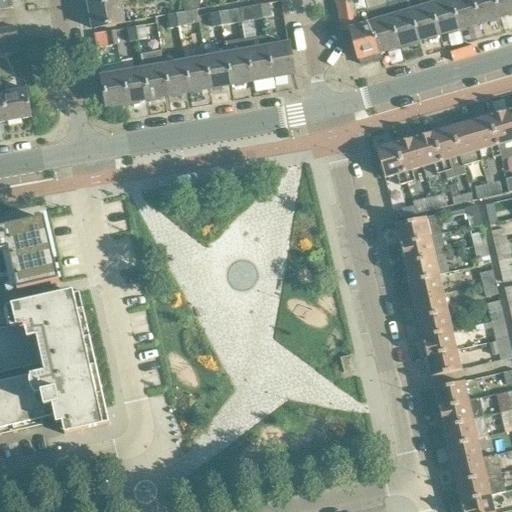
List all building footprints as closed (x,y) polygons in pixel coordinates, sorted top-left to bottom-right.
[(0,0),(0,11),(13,10),(11,0),(0,0)] [(132,0),(131,0),(87,0),(89,8),(122,2),(132,0)] [(182,0),(170,0),(171,2),(175,2),(176,14),(183,12),(182,0)] [(366,16),(369,15),(367,9),(356,13),(354,0),(337,0),(343,32),(351,31),(361,65),(380,59),(379,53),(378,54),(366,16)] [(428,0),(408,0),(411,9),(409,10),(419,42),(428,39),(430,41),(437,39),(438,36),(439,36),(428,0)] [(460,30),(450,0),(428,0),(439,36),(448,34),(450,35),(458,33),(459,31),(460,30)] [(450,0),(460,30),(468,28),(470,30),(477,28),(479,25),(480,25),(472,0),(450,0)] [(499,19),(494,0),(472,0),(480,25),(488,22),(490,24),(498,22),(499,19)] [(511,0),(494,0),(499,19),(508,16),(510,18),(511,17),(511,0)] [(419,42),(409,10),(402,12),(399,1),(387,4),(388,9),(388,10),(399,48),(408,45),(410,47),(417,45),(418,42),(419,42)] [(125,23),(122,2),(89,8),(93,29),(125,23)] [(271,17),(269,4),(260,5),(263,19),(271,17)] [(263,19),(260,5),(240,9),(242,22),(263,19)] [(242,22),(240,9),(219,12),(221,26),(242,22)] [(199,23),(198,16),(197,10),(183,12),(176,14),(179,27),(188,26),(188,25),(199,23)] [(388,10),(369,15),(366,16),(378,54),(379,53),(391,50),(393,52),(397,51),(397,48),(399,48),(388,10)] [(221,26),(219,12),(210,14),(212,28),(221,26)] [(179,27),(176,14),(167,15),(169,29),(179,27)] [(147,39),(145,25),(135,27),(138,41),(147,39)] [(138,41),(135,27),(127,29),(129,42),(138,41)] [(21,52),(17,28),(0,30),(0,43),(2,43),(4,55),(21,52)] [(118,44),(116,30),(94,34),(96,49),(118,44)] [(273,78),(268,47),(266,36),(245,39),(252,82),(255,81),(257,83),(264,82),(266,80),(273,78)] [(252,82),(245,39),(224,43),(226,54),(232,86),(235,85),(236,87),(243,85),(245,83),(252,82)] [(294,75),(289,44),(268,47),(273,78),(276,78),(278,80),(285,78),(285,76),(294,75)] [(169,97),(161,52),(161,51),(141,55),(143,69),(148,101),(152,100),(154,101),(160,100),(161,98),(169,97)] [(232,86),(226,54),(205,57),(211,89),(214,89),(216,91),(222,89),(224,87),(232,86)] [(211,89),(205,57),(185,61),(190,93),(193,92),(195,94),(202,93),(203,91),(211,89)] [(185,61),(163,65),(169,97),(170,97),(172,98),(181,96),(182,94),(190,93),(185,61)] [(122,73),(123,72),(121,63),(100,67),(106,108),(110,107),(112,108),(119,107),(120,105),(127,104),(122,73)] [(143,69),(123,72),(122,73),(127,104),(131,104),(132,105),(139,104),(140,102),(148,101),(143,69)] [(31,118),(26,88),(3,92),(8,122),(31,118)] [(511,126),(508,111),(489,117),(500,156),(502,161),(511,157),(511,126)] [(500,156),(489,117),(470,122),(479,151),(490,148),(493,158),(500,156)] [(479,151),(470,122),(451,128),(463,167),(482,162),(479,151)] [(463,167),(451,128),(433,133),(444,173),(463,167)] [(444,173),(433,133),(414,139),(423,168),(434,164),(437,175),(444,173)] [(423,168),(414,139),(395,144),(407,183),(415,181),(412,171),(423,168)] [(407,183),(395,144),(377,150),(384,179),(387,189),(407,183)] [(503,195),(499,182),(487,185),(490,198),(503,195)] [(473,202),(471,193),(459,196),(456,185),(448,186),(454,206),(473,202)] [(490,198),(487,185),(474,188),(478,201),(490,198)] [(448,207),(445,194),(431,197),(434,210),(448,207)] [(415,215),(412,202),(411,196),(390,201),(394,220),(415,215)] [(431,197),(412,202),(415,215),(434,210),(431,197)] [(498,223),(493,203),(485,205),(490,225),(498,223)] [(482,226),(478,206),(465,209),(470,229),(482,226)] [(431,237),(426,218),(395,225),(400,244),(431,237)] [(45,219),(0,229),(0,259),(3,259),(1,254),(8,252),(17,293),(60,283),(45,219)] [(507,241),(504,228),(491,232),(494,244),(507,241)] [(487,244),(484,232),(471,235),(474,247),(487,244)] [(446,254),(441,235),(431,237),(400,244),(404,263),(435,256),(446,254)] [(510,253),(507,241),(494,244),(497,256),(510,253)] [(490,257),(487,244),(474,247),(476,260),(490,257)] [(440,275),(435,256),(404,263),(409,282),(440,275)] [(511,280),(511,261),(511,259),(498,262),(503,283),(511,280)] [(496,282),(493,270),(479,273),(482,286),(496,282)] [(444,295),(440,275),(409,282),(413,302),(444,295)] [(499,295),(496,282),(482,286),(486,298),(499,295)] [(109,425),(79,292),(6,308),(10,327),(0,329),(0,373),(42,364),(44,374),(32,376),(42,421),(45,420),(45,421),(46,422),(46,423),(47,424),(48,425),(49,425),(50,426),(51,426),(52,426),(54,426),(62,425),(64,435),(109,425)] [(448,314),(444,295),(413,302),(418,321),(448,314)] [(240,300),(193,308),(205,381),(252,374),(240,300)] [(504,321),(501,307),(488,310),(491,322),(491,324),(504,321)] [(453,333),(448,314),(418,321),(422,340),(453,333)] [(509,340),(504,321),(491,324),(491,322),(476,326),(477,332),(492,328),(496,342),(496,343),(509,340)] [(457,352),(453,333),(422,340),(427,359),(457,352)] [(511,358),(511,353),(509,340),(496,343),(496,342),(489,344),(492,356),(498,354),(500,361),(511,358)] [(462,371),(457,352),(427,359),(431,378),(462,371)] [(355,371),(351,356),(340,359),(344,374),(355,371)] [(511,384),(511,371),(503,373),(506,386),(511,384)] [(0,437),(43,427),(42,421),(32,376),(0,383),(0,437)] [(469,401),(465,382),(434,389),(438,409),(469,401)] [(478,399),(469,401),(438,409),(443,427),(483,418),(478,399)] [(484,418),(483,418),(443,427),(447,447),(478,440),(485,438),(488,437),(484,418)] [(483,458),(478,440),(447,447),(452,466),(483,458)] [(501,474),(497,455),(490,457),(452,466),(456,485),(501,474)] [(506,493),(501,474),(456,485),(461,504),(492,497),(491,496),(506,493)] [(495,511),(492,497),(461,504),(462,511),(495,511)]
